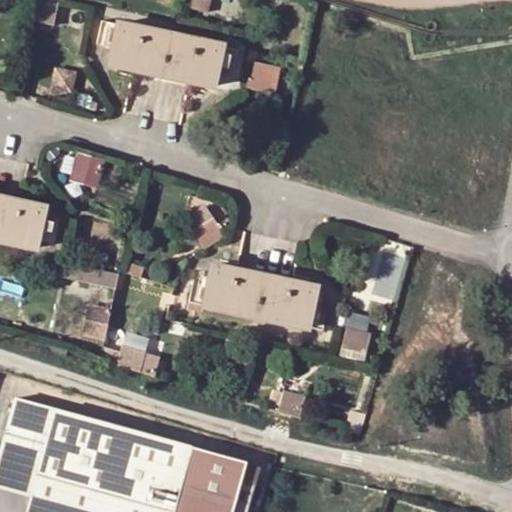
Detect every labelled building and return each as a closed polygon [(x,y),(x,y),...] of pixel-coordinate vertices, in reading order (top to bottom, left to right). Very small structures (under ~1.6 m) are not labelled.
[(209,12),(212,0),(195,0),(194,8),(209,12)] [(117,25),(108,66),(131,71),(187,83),(214,89),(223,48),(117,25)] [(280,91),(285,64),(257,59),(252,85),(280,91)] [(76,179),(101,184),(106,157),(81,152),(76,179)] [(0,242),(34,251),(43,209),(19,203),(0,198),(0,242)] [(119,287),(123,273),(81,262),(77,276),(119,287)] [(382,262),(379,292),(399,294),(402,264),(382,262)] [(266,278),(234,270),(211,265),(201,307),(253,318),(266,278)] [(307,331),(316,288),(291,283),(266,278),(253,318),(307,331)] [(105,337),(111,313),(97,310),(91,334),(105,337)] [(365,367),(369,345),(348,340),(343,362),(365,367)] [(298,415),(304,397),(284,391),(279,410),(298,415)] [(20,398),(3,454),(43,465),(34,496),(29,511),(237,511),(251,462),(20,398)] [(0,465),(0,486),(34,496),(43,465),(3,454),(0,465)]
